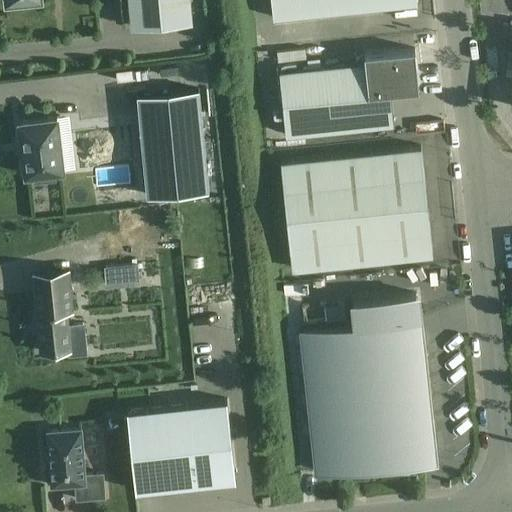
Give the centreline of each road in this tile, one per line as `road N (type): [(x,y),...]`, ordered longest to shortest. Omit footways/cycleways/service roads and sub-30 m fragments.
road 1 (unclassified): [(511,494),(479,177)]
road 2 (unclassified): [(457,0),(479,177)]
